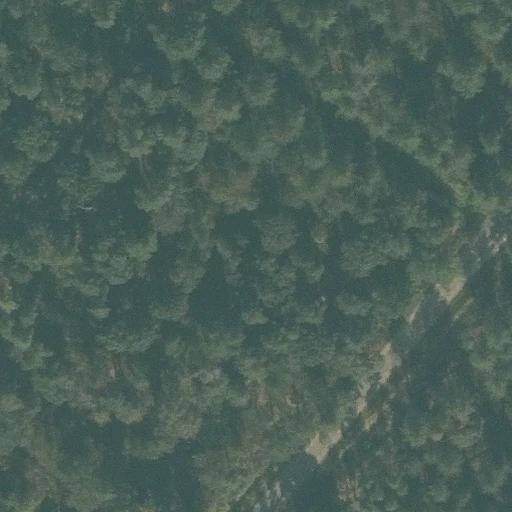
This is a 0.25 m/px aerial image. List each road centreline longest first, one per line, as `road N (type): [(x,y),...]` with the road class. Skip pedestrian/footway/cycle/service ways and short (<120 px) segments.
road 1 (tertiary): [(271,511),(511,220)]
road 2 (track): [(212,0),(507,225)]
road 3 (track): [(141,0),(0,173)]
